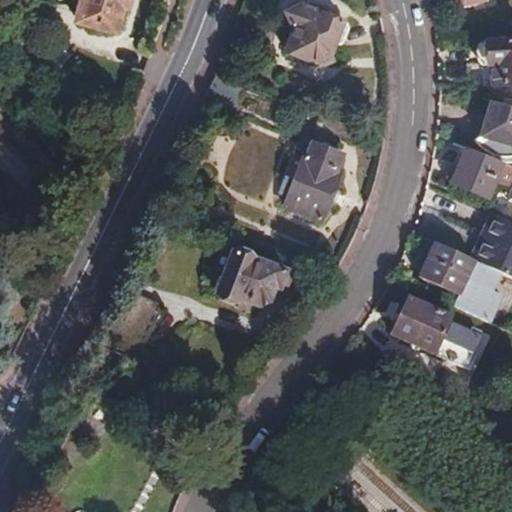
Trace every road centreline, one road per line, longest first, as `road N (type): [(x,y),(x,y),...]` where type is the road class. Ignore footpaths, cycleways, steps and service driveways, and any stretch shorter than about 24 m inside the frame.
road 1 (residential): [(403,0),(417,42),(395,213),(364,285),(212,464),(195,511)]
road 2 (secondary): [(210,0),(189,59),(0,443)]
